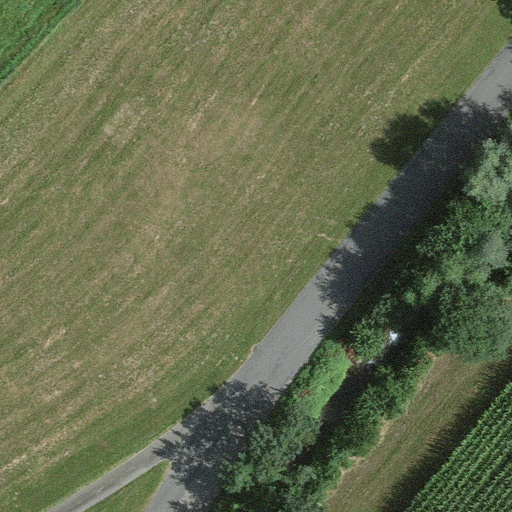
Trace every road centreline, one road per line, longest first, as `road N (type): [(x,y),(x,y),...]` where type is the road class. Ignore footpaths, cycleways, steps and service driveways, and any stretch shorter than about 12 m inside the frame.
road 1 (unclassified): [(511,75),(316,314),(173,511)]
road 2 (track): [(66,511),(190,432),(241,415)]
